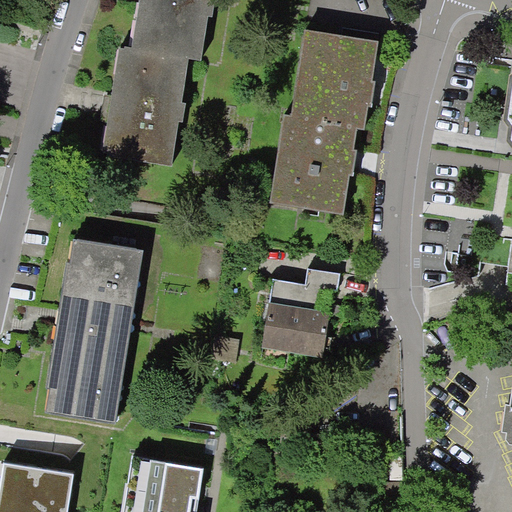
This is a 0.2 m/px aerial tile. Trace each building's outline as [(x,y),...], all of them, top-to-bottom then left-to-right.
[(116,100),(108,99),(105,114),(103,130),(111,131),(106,161),(168,170),(184,64),(197,66),(207,0),(136,0),(135,8),(143,9),(136,54),(123,52),(116,100)] [(351,133),(359,134),(364,99),(372,47),(310,37),(297,122),(290,121),(276,208),(338,218),(346,167),(351,133)] [(511,70),(507,75),(500,119),(506,126),(505,139),(511,150),(511,214),(504,275),(511,276),(511,376),(507,380),(505,385),(503,403),(499,403),(495,430),(499,430),(498,438),(501,442),(511,443),(511,70)] [(131,253),(79,245),(75,273),(65,271),(61,293),(58,315),(65,316),(60,346),(53,345),(50,367),(47,389),(56,391),(52,418),(104,426),(131,253)] [(337,278),(304,273),(302,288),(270,283),(259,351),(318,360),(328,295),(334,296),(337,278)] [(235,345),(211,341),(208,362),(232,366),(235,345)] [(233,511),(240,477),(212,472),(204,511),(233,511)] [(123,503),(122,508),(120,511),(165,511),(123,503)]
